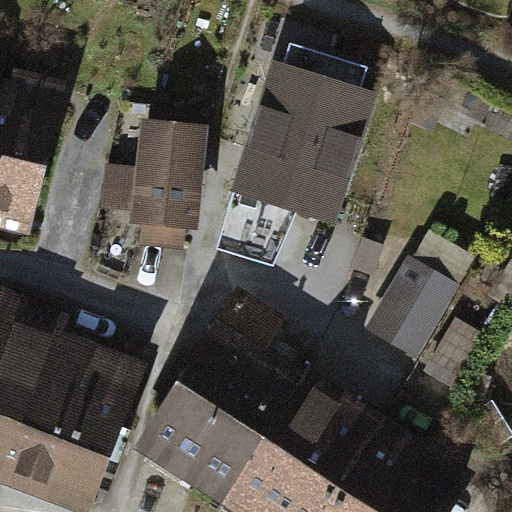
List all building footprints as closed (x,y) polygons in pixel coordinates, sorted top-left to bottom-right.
[(279,69),(234,175),(323,212),(367,105),(279,69)] [(0,225),(28,232),(65,88),(19,76),(16,86),(0,82),(0,225)] [(202,130),(135,125),(131,172),(103,170),(99,218),(144,221),(141,259),(193,263),(202,130)] [(275,268),(292,217),(241,200),(224,251),(275,268)] [(433,236),(419,261),(464,287),(479,262),(433,236)] [(459,294),(406,260),(363,327),(416,361),(459,294)] [(283,326),(234,295),(180,381),(268,436),(303,380),(264,356),(283,326)] [(65,319),(0,296),(0,492),(4,494),(58,340),(65,319)] [(463,389),(489,332),(459,318),(432,375),(463,389)] [(4,494),(55,511),(90,511),(140,369),(58,340),(4,494)] [(219,511),(336,511),(387,433),(303,380),(268,436),(219,511)] [(268,436),(180,381),(132,456),(219,511),(268,436)] [(451,511),(469,485),(387,433),(336,511),(451,511)]
